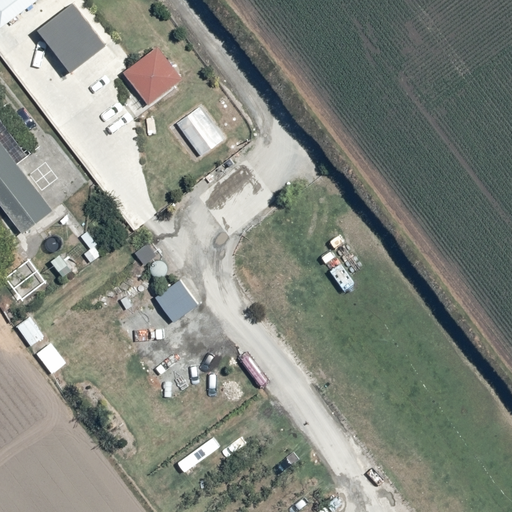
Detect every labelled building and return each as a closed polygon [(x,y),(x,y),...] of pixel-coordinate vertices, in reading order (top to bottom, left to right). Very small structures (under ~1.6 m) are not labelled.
[(1,0),(0,1),(0,13),(10,26),(44,0),(1,0)] [(75,0),(41,26),(74,70),(109,43),(76,0),(75,0)] [(161,46),(128,71),(155,105),(187,80),(161,46)] [(225,138),(201,105),(176,122),(200,156),(225,138)] [(0,122),(0,195),(28,233),(59,210),(2,135),(6,131),(0,122)] [(199,304),(182,279),(156,295),(173,321),(199,304)] [(45,335),(31,315),(17,325),(32,345),(45,335)] [(69,359),(53,339),(38,351),(53,371),(69,359)]
